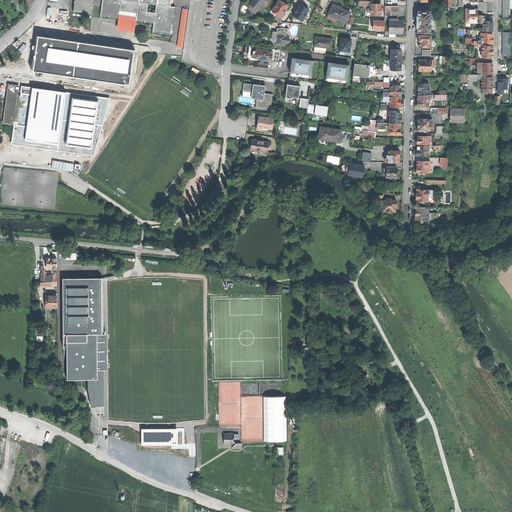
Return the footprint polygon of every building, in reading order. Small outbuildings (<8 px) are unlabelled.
[(73,0),(72,11),(93,13),(94,0),(73,0)] [(103,0),(101,19),(119,21),(119,14),(120,11),(138,13),(137,17),(136,24),(154,26),(153,35),(171,37),(173,24),(173,25),(176,7),(171,6),(168,6),(169,0),(103,0)] [(254,7),(258,9),(259,7),(265,0),(253,0),(250,4),(251,4),(254,7)] [(265,0),(259,7),(264,11),(272,0),(265,0)] [(288,5),(279,0),(278,0),(272,11),(278,14),(281,17),(285,11),(288,5)] [(478,4),(478,9),(478,15),(485,16),(487,16),(487,2),(483,2),(478,2),(478,4)] [(300,19),(302,21),(304,17),(309,9),(300,4),(296,10),(293,15),(294,15),(300,19)] [(371,15),(380,15),(380,10),(380,4),(372,4),(371,6),(371,15)] [(350,13),(334,5),(331,10),(329,15),(337,18),(345,22),(350,13)] [(386,6),(385,15),(388,15),(388,11),(398,11),(398,6),(386,6)] [(187,9),(183,8),(178,47),(183,47),(187,9)] [(466,22),(478,23),(478,15),(478,9),(473,9),(467,9),(466,22)] [(427,11),(419,11),(419,16),(418,16),(418,21),(418,32),(430,32),(430,30),(431,30),(431,25),(430,25),(430,19),(431,19),(431,14),(430,14),(430,11),(427,11)] [(137,17),(119,14),(119,21),(117,30),(135,32),(136,24),(137,17)] [(374,30),(385,30),(385,21),(382,21),(374,21),(374,30)] [(397,34),(404,34),(404,27),(404,21),(390,22),(390,34),(397,34)] [(488,21),(483,21),(483,23),(483,24),(483,28),(483,31),(493,31),(493,26),(493,21),(488,21)] [(503,40),(502,47),(510,47),(511,32),(503,32),(503,40)] [(276,44),(286,45),(286,44),(287,36),(287,34),(279,33),(275,33),(274,35),(274,37),(277,38),(277,42),(276,44)] [(483,45),(493,45),(493,40),(493,34),(482,34),(482,43),(482,45),(483,45)] [(133,50),(38,35),(34,67),(127,81),(133,50)] [(420,47),(431,47),(431,35),(419,35),(419,36),(418,37),(418,39),(419,40),(419,41),(420,41),(420,44),(420,47)] [(322,38),(316,37),(315,46),(325,47),(327,38),(322,38)] [(340,50),(351,52),(352,38),(341,37),(340,50)] [(493,51),(493,45),(483,45),(483,47),(483,57),(492,57),(493,51)] [(325,55),(325,47),(315,46),(314,54),(325,55)] [(257,52),(256,58),(272,60),(273,51),(257,49),(257,52)] [(391,49),(391,59),(401,60),(401,55),(402,55),(402,53),(402,51),(402,49),(398,49),(393,49),(391,49)] [(289,79),(318,83),(321,61),(304,59),(298,58),(292,57),(289,79)] [(419,71),(431,71),(432,67),(434,67),(434,60),(427,60),(427,58),(424,58),(423,60),(422,60),(422,59),(419,59),(419,63),(419,66),(419,71)] [(391,63),(391,69),(401,70),(401,68),(402,68),(402,67),(402,65),(401,65),(401,60),(391,59),(391,63)] [(328,62),(321,61),(318,83),(346,87),(349,64),(343,63),(338,63),(328,61),(328,62)] [(370,61),(370,65),(369,76),(375,77),(375,74),(379,74),(380,72),(380,68),(379,68),(377,67),(376,64),(375,64),(374,62),(370,61)] [(354,75),(361,76),(369,77),(369,76),(370,65),(355,63),(354,75)] [(493,63),(483,63),(483,64),(483,72),(482,74),(486,74),(493,74),(493,69),(493,63)] [(492,77),(486,77),(482,77),(482,88),(482,92),(492,92),(492,85),(492,77)] [(504,89),(507,89),(507,79),(503,79),(499,79),(499,84),(499,89),(504,89)] [(253,92),(254,84),(244,83),(243,92),(244,92),(244,90),(253,92)] [(253,97),(258,98),(264,99),(265,93),(266,86),(254,84),(253,92),(253,97)] [(287,90),(286,97),(293,98),(293,97),(299,98),(301,86),(288,84),(287,90)] [(419,95),(431,95),(431,90),(429,90),(429,84),(419,84),(419,90),(419,95)] [(391,90),(391,96),(401,96),(401,92),(401,85),(396,85),(396,87),(391,87),(391,90)] [(34,88),(33,95),(29,126),(27,138),(60,142),(66,92),(34,88)] [(19,93),(8,91),(4,123),(14,124),(15,121),(18,121),(21,96),(18,96),(19,93)] [(105,98),(66,92),(60,142),(93,146),(105,98)] [(22,93),(21,96),(18,121),(17,124),(29,126),(33,95),(22,93)] [(264,99),(258,98),(257,101),(256,106),(255,106),(255,107),(271,109),(273,94),(265,93),(264,99)] [(431,101),(431,95),(419,95),(419,99),(419,101),(418,101),(418,107),(429,107),(429,101),(431,101)] [(391,106),(401,107),(401,102),(401,96),(391,96),(391,101),(391,106)] [(301,98),(300,107),(308,108),(309,99),(301,98)] [(314,114),(327,116),(328,106),(316,104),(314,114)] [(464,109),(456,109),(456,112),(451,112),(451,116),(451,121),(464,121),(464,109)] [(389,111),(389,122),(400,123),(401,118),(401,113),(395,113),(395,111),(389,111)] [(274,118),(260,116),(259,122),(258,127),(272,129),(274,118)] [(430,118),(418,118),(418,124),(418,129),(419,131),(420,130),(423,130),(427,130),(430,130),(430,126),(430,118)] [(369,130),(376,132),(377,125),(378,122),(370,120),(369,127),(368,130),(369,130)] [(389,122),(389,126),(388,134),(400,134),(400,133),(401,133),(401,132),(401,131),(401,129),(400,129),(400,126),(400,123),(389,122)] [(341,130),(321,127),(319,138),(340,142),(340,136),(341,130)] [(418,145),(429,145),(429,141),(431,141),(431,136),(418,136),(418,140),(418,145)] [(252,149),(268,151),(269,141),(253,139),(252,144),(252,149)] [(429,145),(418,145),(418,150),(418,155),(429,155),(429,149),(429,148),(429,145)] [(386,158),(386,162),(399,162),(399,158),(400,156),(400,155),(401,154),(401,152),(400,152),(400,150),(389,150),(389,154),(387,154),(387,158),(386,158)] [(363,160),(370,161),(372,153),(364,151),(363,160)] [(431,161),(417,160),(417,164),(417,166),(417,172),(421,172),(421,173),(424,173),(424,172),(428,172),(428,170),(428,168),(431,168),(431,161)] [(349,175),(363,177),(363,171),(364,165),(351,163),(350,165),(349,172),(349,175)] [(397,166),(387,166),(387,167),(384,167),(384,171),(387,171),(387,177),(397,177),(397,172),(397,166)] [(421,189),(416,189),(416,195),(416,201),(428,201),(428,189),(421,189)] [(386,200),(383,200),(383,201),(383,207),(383,211),(396,211),(396,206),(396,204),(396,200),(391,200),(391,199),(386,199),(386,200)] [(416,212),(416,218),(428,219),(429,212),(429,207),(416,206),(416,212)] [(46,258),(47,268),(53,268),(57,268),(57,258),(52,258),(50,258),(46,258)] [(92,379),(104,379),(104,371),(103,331),(102,296),(100,296),(100,290),(102,290),(102,278),(62,279),(63,348),(67,348),(67,379),(82,379),(92,379)] [(46,308),(57,307),(57,293),(53,293),(53,296),(50,296),(46,296),(46,308)] [(104,396),(104,379),(92,379),(93,399),(96,416),(104,416),(104,412),(101,412),(101,396),(104,396)] [(264,442),(287,442),(286,396),(264,397),(264,442)] [(224,434),(224,444),(229,444),(229,442),(232,439),(234,439),(234,434),(224,434)]
